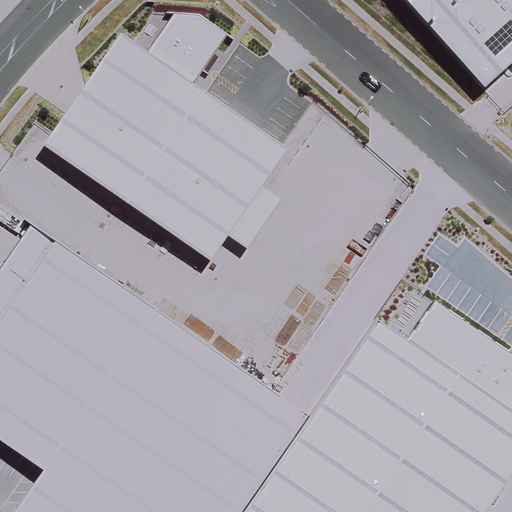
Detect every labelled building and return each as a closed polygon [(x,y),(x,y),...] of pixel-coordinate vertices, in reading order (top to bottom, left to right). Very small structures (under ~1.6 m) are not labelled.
[(511,0),(397,0),(480,92),(511,63),(511,0)] [(153,64),(196,94),(231,45),(188,14),(153,64)] [(44,145),(208,259),(282,154),(196,94),(153,64),(118,40),(44,145)] [(236,511),(310,406),(32,214),(0,259),(0,437),(46,470),(16,511),(236,511)] [(383,322),(250,511),(492,511),(511,484),(511,350),(442,303),(414,343),(383,322)]
